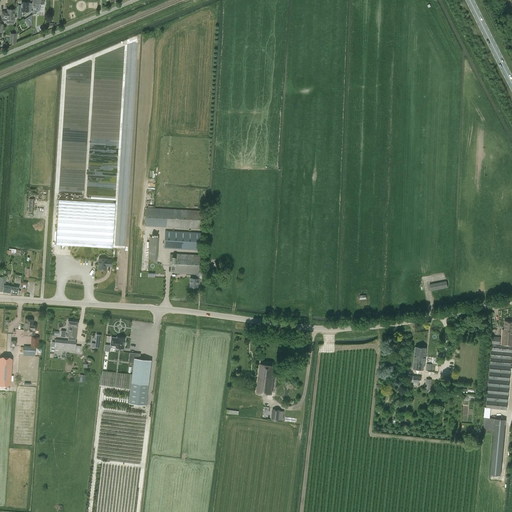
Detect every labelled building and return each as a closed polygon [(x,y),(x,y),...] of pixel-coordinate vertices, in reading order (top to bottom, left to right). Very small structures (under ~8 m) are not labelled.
[(43,0),(32,0),(33,6),(32,14),(36,14),(36,12),(40,11),(40,4),(44,4),(43,0)] [(29,2),(21,2),(21,7),(17,7),(17,14),(17,18),(20,18),(20,14),(21,14),(21,11),(28,12),(31,12),(31,3),(29,3),(29,2)] [(1,11),(1,18),(1,21),(6,21),(7,19),(14,19),(14,9),(7,9),(7,12),(1,11)] [(56,244),(81,246),(112,248),(114,222),(115,203),(59,199),(58,219),(57,219),(56,244)] [(202,211),(146,207),(145,226),(201,229),(202,211)] [(164,248),(200,250),(200,233),(165,231),(164,248)] [(150,236),(148,255),(148,259),(157,259),(157,255),(158,237),(150,236)] [(199,283),(199,279),(204,279),(204,273),(199,273),(199,274),(198,274),(199,255),(175,253),(175,254),(170,254),(169,266),(174,267),(174,273),(195,274),(195,278),(190,278),(189,287),(197,288),(198,283),(199,283)] [(106,259),(99,258),(98,269),(105,270),(106,266),(111,266),(112,260),(106,260),(106,259)] [(430,291),(443,288),(447,287),(446,281),(442,282),(429,284),(430,291)] [(2,291),(12,293),(13,286),(3,284),(2,291)] [(13,286),(12,293),(17,294),(20,294),(20,291),(18,290),(18,287),(13,286)] [(24,330),(32,331),(31,336),(30,346),(23,346),(23,355),(35,356),(35,347),(30,347),(38,347),(39,337),(34,337),(35,331),(36,331),(36,324),(33,323),(33,320),(25,319),(24,330)] [(78,322),(68,321),(66,336),(76,337),(78,322)] [(502,330),(501,345),(499,345),(500,337),(493,336),(492,344),(486,408),(506,410),(511,347),(511,321),(509,322),(508,321),(506,321),(505,321),(504,323),(504,324),(505,325),(504,330),(502,330)] [(92,343),(91,347),(95,348),(99,348),(101,335),(96,334),(95,343),(92,343)] [(119,338),(111,337),(110,345),(116,346),(116,347),(124,348),(124,346),(125,345),(125,343),(125,342),(125,338),(120,337),(119,338)] [(76,345),(76,341),(55,339),(55,341),(52,341),(52,347),(54,347),(54,354),(61,355),(61,351),(75,352),(80,353),(81,346),(76,345)] [(426,348),(415,347),(413,368),(423,369),(426,348)] [(133,363),(128,403),(142,404),(142,406),(145,406),(151,360),(138,359),(138,355),(130,354),(128,363),(133,363)] [(12,359),(0,358),(0,383),(10,384),(12,359)] [(275,366),(260,364),(256,392),(271,394),(275,366)] [(271,419),(280,420),(280,416),(281,410),(272,409),(271,419)] [(505,419),(495,418),(484,417),(483,428),(494,429),(490,474),(500,476),(505,419)]
